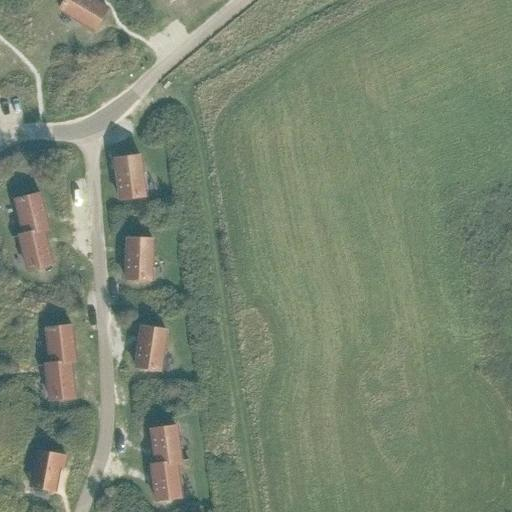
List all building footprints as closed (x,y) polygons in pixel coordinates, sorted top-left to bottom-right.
[(94,0),(64,0),(60,9),(94,30),(107,8),(94,0)] [(140,155),(115,158),(120,198),(145,195),(140,155)] [(40,193),(15,200),(23,234),(44,229),(48,227),(40,193)] [(23,234),(19,235),(27,269),(52,263),(44,229),(23,234)] [(127,238),(125,278),(151,279),(153,239),(127,238)] [(71,326),(46,328),(50,364),(70,361),(75,360),(71,326)] [(141,326),(135,366),(160,369),(166,330),(141,326)] [(50,364),(45,364),(49,399),(74,396),(70,361),(50,364)] [(156,464),(176,461),(181,461),(176,426),(151,429),(156,464)] [(36,450),(30,485),(55,490),(59,466),(64,467),(66,456),(36,450)] [(176,461),(156,464),(151,465),(156,499),(181,496),(176,461)]
